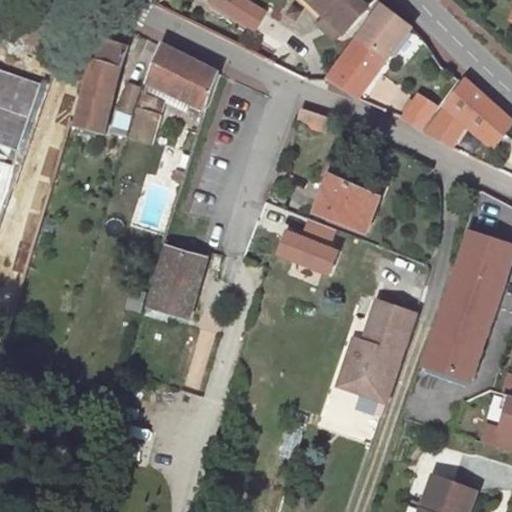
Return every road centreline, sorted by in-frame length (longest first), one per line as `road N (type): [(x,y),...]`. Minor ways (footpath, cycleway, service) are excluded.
road 1 (residential): [(132,0),(511,188)]
road 2 (unknown): [(469,168),(358,511)]
road 3 (tertiary): [(425,0),(511,96)]
